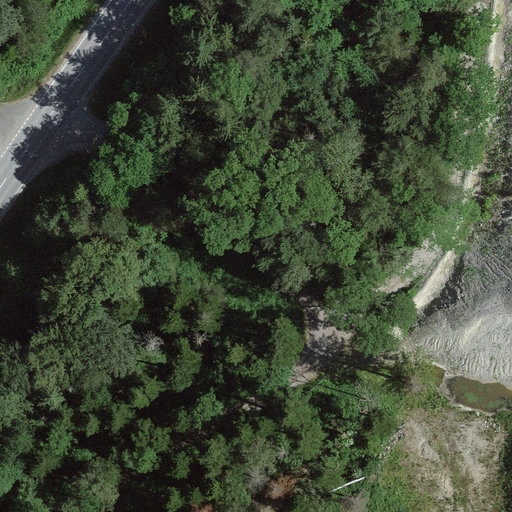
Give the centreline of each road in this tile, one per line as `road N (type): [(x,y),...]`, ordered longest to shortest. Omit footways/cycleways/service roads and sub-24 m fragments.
road 1 (track): [(87,511),(163,468),(271,356),(361,322),(475,304)]
road 2 (track): [(361,322),(365,286),(434,237),(465,0)]
road 3 (primary): [(136,0),(0,189)]
